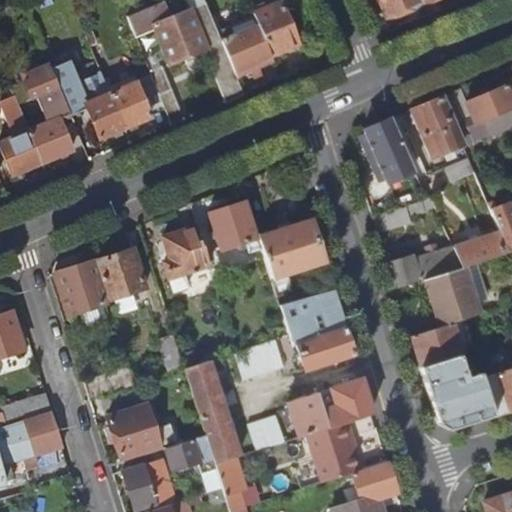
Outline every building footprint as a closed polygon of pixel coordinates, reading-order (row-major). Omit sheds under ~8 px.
[(175,0),(129,19),(136,36),(154,28),(170,66),(206,51),(228,104),(245,97),(237,79),(223,44),(204,0),(175,0)] [(379,0),(387,20),(423,4),(421,0),(379,0)] [(255,16),(260,28),(273,58),(300,46),(283,5),(255,16)] [(223,44),(237,79),(274,62),(273,58),(260,28),(223,44)] [(86,35),(91,46),(98,43),(93,32),(86,35)] [(103,76),(104,78),(111,75),(99,46),(92,49),(103,76)] [(101,141),(126,130),(112,95),(104,78),(103,76),(81,85),(69,56),(50,64),(51,68),(79,133),(95,126),(101,141)] [(27,83),(32,97),(38,99),(42,98),(48,112),(45,117),(48,125),(30,133),(44,165),(85,148),(79,133),(51,68),(28,77),(27,83)] [(163,102),(174,127),(187,122),(164,69),(152,74),(153,78),(163,102)] [(112,95),(126,130),(152,119),(148,109),(163,102),(153,78),(112,95)] [(452,93),(472,140),(473,142),(482,138),(477,125),(481,123),(487,137),(511,126),(511,99),(506,85),(466,101),(461,89),(452,93)] [(443,97),(463,143),(472,140),(452,93),(443,97)] [(410,111),(430,158),(463,144),(463,143),(443,97),(410,111)] [(0,146),(14,178),(44,165),(30,133),(17,101),(2,107),(15,139),(0,146)] [(364,131),(387,183),(415,172),(393,119),(364,131)] [(473,142),(476,147),(484,144),(482,138),(473,142)] [(430,158),(421,161),(428,176),(443,169),(470,158),(463,144),(430,158)] [(443,169),(449,182),(475,172),(470,158),(443,169)] [(209,214),(221,249),(258,237),(247,201),(209,214)] [(500,232),(509,252),(511,250),(511,215),(506,203),(498,207),(496,201),(489,204),(500,232)] [(422,202),(373,217),(377,231),(410,221),(408,216),(424,211),(422,202)] [(258,237),(277,298),(293,293),(288,274),(324,262),(310,220),(258,237)] [(163,238),(170,261),(163,263),(174,294),(189,289),(184,274),(210,266),(207,254),(198,226),(163,238)] [(453,247),(461,267),(465,265),(509,252),(500,232),(453,247)] [(413,257),(388,264),(395,288),(419,280),(461,267),(453,247),(414,260),(413,257)] [(95,261),(108,301),(144,288),(132,249),(95,261)] [(207,254),(210,266),(214,276),(222,273),(215,251),(207,254)] [(56,273),(70,316),(109,304),(108,301),(95,261),(56,273)] [(461,267),(419,280),(424,296),(428,294),(430,301),(434,314),(438,326),(452,322),(479,313),(476,301),(465,265),(461,267)] [(281,309),(289,336),(292,346),(297,344),(345,329),(333,292),(281,309)] [(0,314),(0,356),(23,349),(11,311),(0,314)] [(410,335),(420,366),(459,354),(461,353),(452,322),(438,326),(410,335)] [(293,363),(292,364),(295,372),(353,354),(345,329),(297,344),(300,354),(292,357),(293,363)] [(159,340),(170,374),(184,369),(174,336),(159,340)] [(234,353),(243,379),(282,367),(274,340),(237,352),(234,353)] [(420,366),(438,421),(451,428),(494,414),(482,378),(480,371),(466,376),(465,380),(462,380),(460,373),(465,371),(459,354),(420,366)] [(205,435),(215,464),(233,458),(240,456),(209,361),(184,369),(205,435)] [(83,382),(89,400),(135,385),(130,367),(83,382)] [(511,368),(482,378),(494,414),(511,408),(511,368)] [(286,401),(298,438),(304,435),(347,422),(372,414),(361,378),(329,388),(332,398),(320,401),(317,392),(286,401)] [(317,392),(320,401),(332,398),(329,388),(317,392)] [(0,408),(0,409),(1,413),(5,426),(51,411),(45,393),(0,408)] [(107,418),(121,459),(160,447),(146,405),(107,418)] [(0,483),(6,481),(3,470),(0,471),(0,460),(11,457),(13,462),(62,446),(51,411),(5,426),(0,427),(0,483)] [(247,425),(255,451),(283,442),(274,415),(247,425)] [(304,435),(320,482),(351,472),(359,470),(353,452),(349,441),(353,439),(347,422),(304,435)] [(165,448),(172,469),(197,461),(196,459),(204,456),(208,471),(189,473),(191,486),(220,482),(215,464),(205,435),(165,448)] [(220,482),(222,487),(229,511),(245,506),(260,502),(255,485),(243,489),(233,458),(215,464),(220,482)] [(123,471),(135,510),(153,505),(155,509),(175,503),(160,459),(123,471)] [(359,499),(330,509),(331,511),(381,511),(378,504),(380,503),(378,498),(397,491),(387,461),(359,470),(351,472),(359,499)] [(221,489),(209,492),(212,499),(218,503),(225,501),(221,489)] [(511,511),(511,493),(484,502),(486,511),(511,511)] [(189,511),(187,506),(200,501),(198,495),(185,499),(175,503),(155,509),(145,511),(189,511)]
